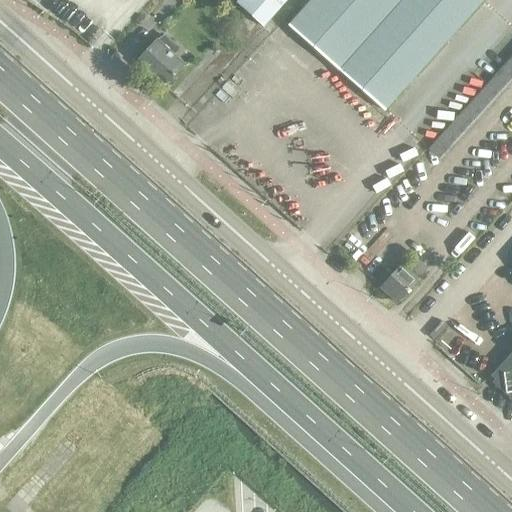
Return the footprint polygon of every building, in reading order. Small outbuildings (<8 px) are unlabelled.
[(239,0),(237,3),(263,28),(287,0),(239,0)] [(385,111),(484,0),(311,0),(288,26),(384,111),(385,111)] [(137,63),(165,87),(167,86),(185,65),(174,55),(176,52),(167,43),(164,47),(157,40),(137,63)] [(442,161),(511,82),(511,54),(427,148),(442,161)] [(418,278),(428,267),(416,257),(406,267),(401,263),(380,286),(379,287),(397,304),(398,302),(419,279),(418,278)] [(511,352),(491,376),(511,395),(511,352)]
